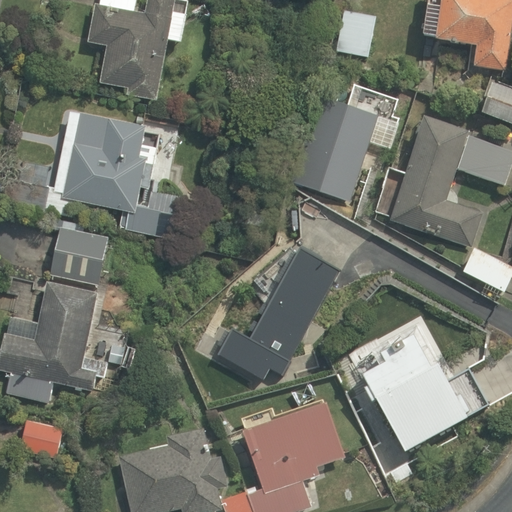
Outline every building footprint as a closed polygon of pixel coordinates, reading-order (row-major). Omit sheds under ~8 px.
[(160,100),(169,40),(185,42),(191,0),(97,0),(91,42),(109,45),(103,84),(128,88),(127,95),(160,100)] [(511,0),(429,0),(426,35),(436,36),(479,41),(475,69),(511,73),(511,0)] [(380,17),(346,10),(338,50),(372,57),(380,17)] [(511,87),(493,80),(481,114),(511,125),(511,87)] [(348,202),(378,115),(319,95),(289,182),(348,202)] [(138,209),(147,157),(141,156),(147,120),(71,107),(56,195),(138,209)] [(477,245),(489,211),(452,199),(462,169),(511,185),(511,145),(425,117),(392,217),(477,245)] [(109,238),(60,228),(50,277),(99,287),(109,238)] [(511,267),(477,247),(464,269),(505,292),(511,279),(511,267)] [(98,293),(47,282),(34,341),(4,335),(0,354),(0,371),(8,374),(4,396),(48,406),(53,384),(92,392),(96,372),(82,369),(98,293)] [(413,336),(380,353),(386,364),(361,376),(402,454),(467,419),(438,364),(430,368),(413,336)] [(300,511),(314,507),(304,481),(322,474),(319,466),(349,454),(327,398),(244,431),(266,487),(223,503),(226,511),(300,511)] [(26,418),(20,449),(61,457),(67,426),(26,418)] [(118,453),(133,511),(161,511),(182,507),(183,511),(182,511),(212,511),(221,510),(215,487),(231,483),(223,452),(211,455),(204,430),(169,439),(170,444),(157,448),(156,443),(118,453)]
